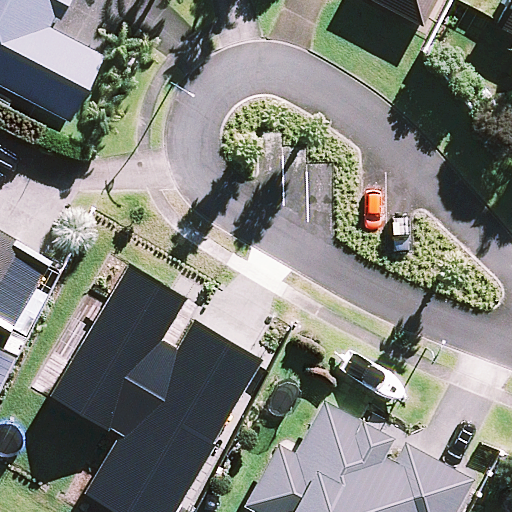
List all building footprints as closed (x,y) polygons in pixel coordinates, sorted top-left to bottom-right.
[(100,57),(53,34),(69,0),(0,0),(0,86),(67,121),(100,57)] [(370,0),(419,27),(433,0),(370,0)] [(511,0),(510,0),(497,28),(511,35),(511,0)] [(0,334),(4,337),(44,267),(13,250),(19,241),(0,230),(0,334)] [(405,445),(395,463),(382,456),(392,438),(323,400),(294,454),(277,445),(243,507),(252,511),(451,511),(469,479),(405,445)]
